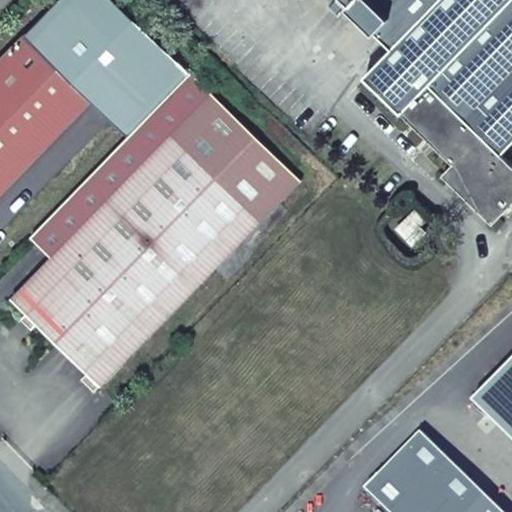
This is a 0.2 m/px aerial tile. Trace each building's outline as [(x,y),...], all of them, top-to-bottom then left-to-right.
[(356,0),(350,7),(354,11),(364,0),(356,0)] [(511,0),(364,0),(354,11),(393,48),(364,77),(453,163),(443,175),(495,223),(511,205),(511,162),(502,154),(511,143),(511,0)] [(0,196),(93,101),(25,36),(0,61),(0,196)] [(101,387),(262,222),(300,183),(189,74),(34,232),(57,254),(52,259),(12,300),(101,387)] [(415,210),(395,230),(407,241),(426,221),(415,210)] [(29,237),(52,259),(57,254),(34,232),(29,237)] [(504,511),(422,432),(366,489),(389,511),(504,511)]
